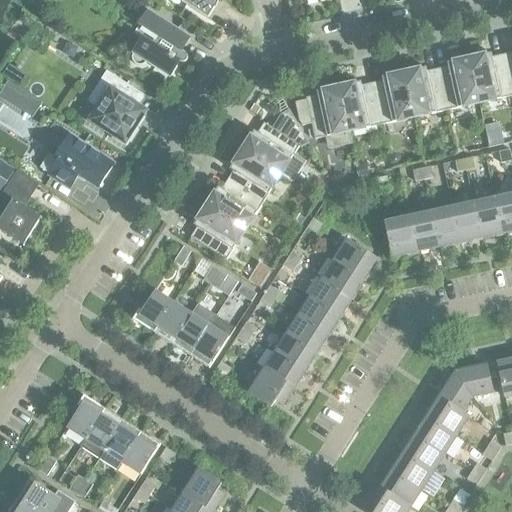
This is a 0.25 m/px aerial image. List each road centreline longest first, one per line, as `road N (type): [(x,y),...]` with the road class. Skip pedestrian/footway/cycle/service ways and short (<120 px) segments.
road 1 (residential): [(62,320),(223,69),(275,50)]
road 2 (residential): [(310,486),(62,320)]
road 3 (residential): [(511,296),(418,320),(310,486)]
road 4 (residential): [(275,50),(511,0)]
